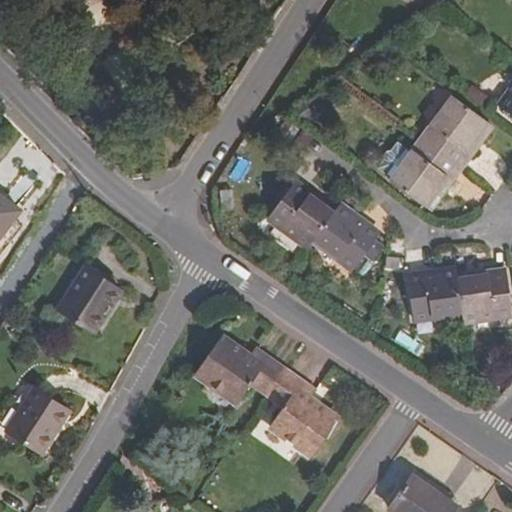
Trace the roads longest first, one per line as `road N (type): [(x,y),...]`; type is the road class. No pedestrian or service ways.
road 1 (residential): [(53,511),(211,259)]
road 2 (residential): [(161,223),(307,0)]
road 3 (unclassified): [(416,395),(211,259)]
road 4 (residential): [(511,231),(430,241),(306,151)]
road 5 (residential): [(0,81),(99,182),(161,223)]
road 6 (residential): [(333,511),(416,395)]
